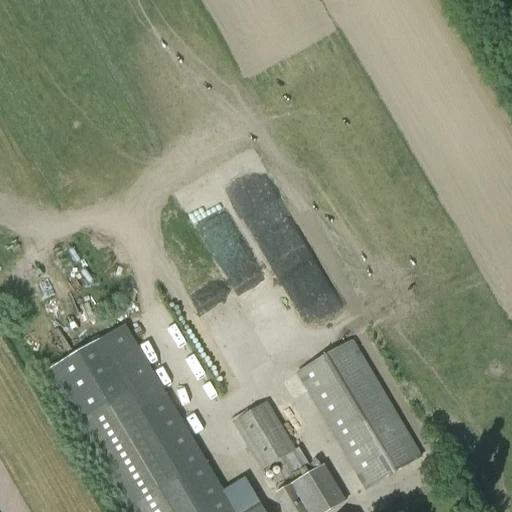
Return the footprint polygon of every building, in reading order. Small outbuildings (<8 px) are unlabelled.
[(258,227),(285,199),(270,185),(243,213),(258,227)] [(217,312),(197,323),(207,341),(227,330),(217,312)] [(365,492),(422,458),(353,341),(295,375),(365,492)] [(225,361),(235,382),(251,373),(241,353),(225,361)] [(127,511),(198,511),(108,356),(55,387),(127,511)] [(303,467),(295,452),(296,451),(267,403),(232,424),(261,472),(275,464),(284,479),(303,467)] [(284,511),(332,511),(346,504),(323,466),(275,495),(284,511)]
